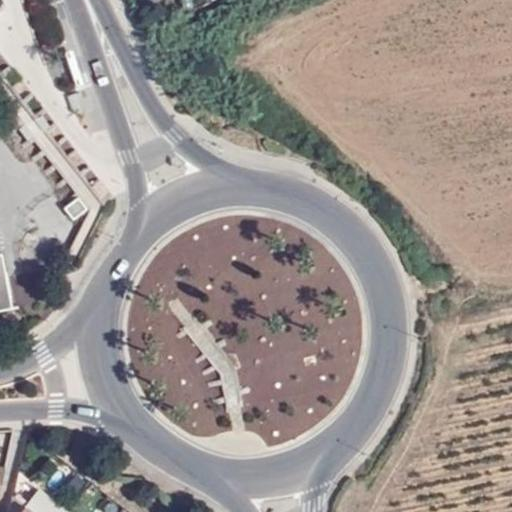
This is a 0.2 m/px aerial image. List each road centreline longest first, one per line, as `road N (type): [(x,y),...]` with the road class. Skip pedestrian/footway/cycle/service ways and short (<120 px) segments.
road 1 (primary): [(321,455),(350,432),(386,367),(384,294),(347,230),(283,193),(247,188)]
road 2 (primary): [(247,188),(179,134),(89,0)]
road 3 (primary): [(85,0),(129,154),(139,233)]
road 4 (tertiary): [(0,407),(60,407),(130,421)]
road 5 (tertiary): [(102,305),(49,348),(0,372)]
road 6 (primary): [(102,305),(103,366),(130,421)]
road 7 (primary): [(247,188),(188,199),(139,233)]
